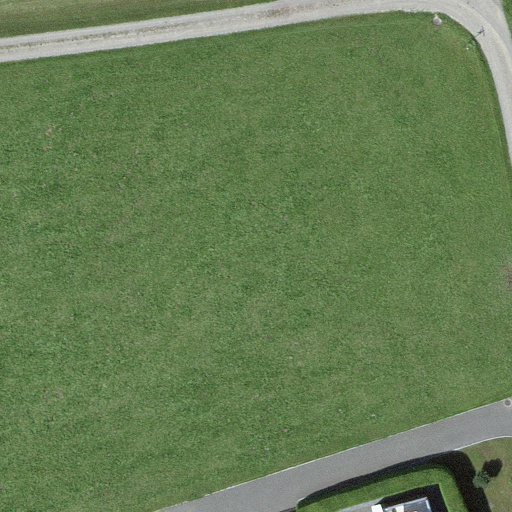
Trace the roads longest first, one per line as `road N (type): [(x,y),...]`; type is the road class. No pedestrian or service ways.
road 1 (track): [(0,43),(396,0)]
road 2 (track): [(488,0),(511,122)]
